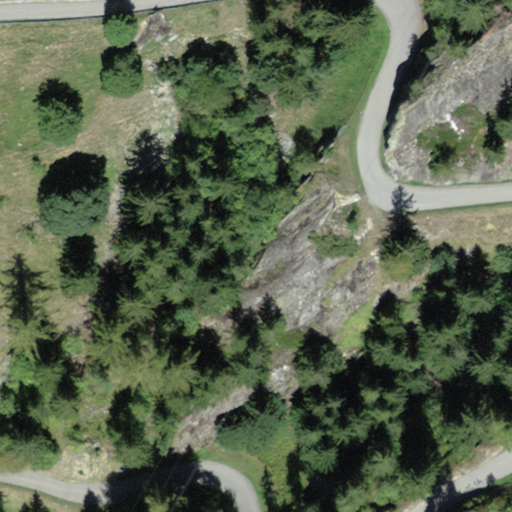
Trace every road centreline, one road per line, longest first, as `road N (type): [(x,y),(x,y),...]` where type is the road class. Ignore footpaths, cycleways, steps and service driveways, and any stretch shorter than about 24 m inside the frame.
road 1 (unclassified): [(511,198),(424,207),(377,189),(371,131),(407,24),(389,0)]
road 2 (unclassified): [(0,481),(72,498),(206,474),(243,492),(252,511)]
road 3 (unclassified): [(195,0),(0,18)]
